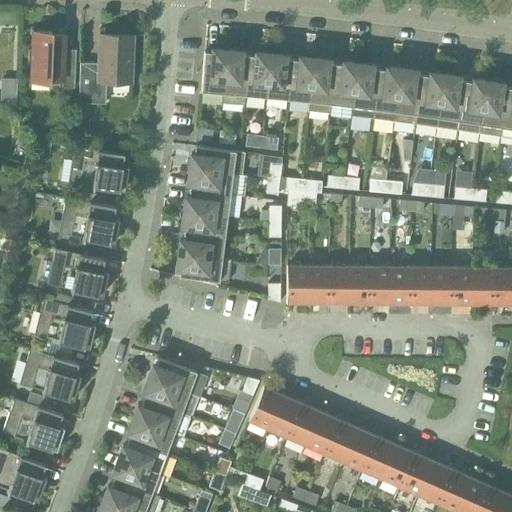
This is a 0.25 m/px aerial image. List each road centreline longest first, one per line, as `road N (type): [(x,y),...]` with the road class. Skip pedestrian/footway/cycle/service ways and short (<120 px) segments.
road 1 (residential): [(287,341),(310,385),(429,436),(466,422),(486,353),(462,324),(325,327)]
road 2 (residential): [(130,296),(171,0)]
road 3 (residential): [(58,511),(130,296)]
road 4 (unclassified): [(290,2),(511,32)]
road 5 (residential): [(287,341),(130,296)]
